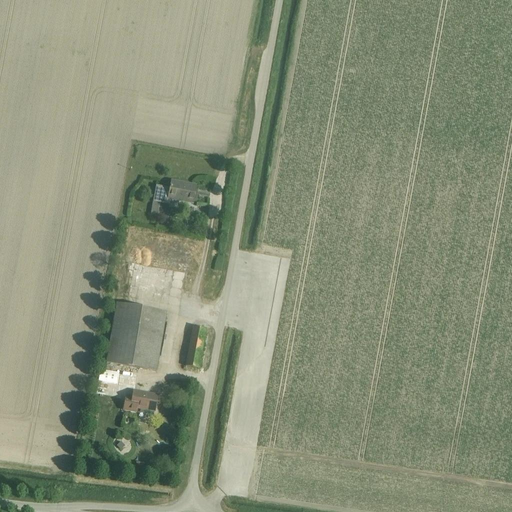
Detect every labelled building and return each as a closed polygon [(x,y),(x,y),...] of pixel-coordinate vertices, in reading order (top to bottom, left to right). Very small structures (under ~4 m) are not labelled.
[(157,187),(154,201),(152,200),(150,214),(158,215),(160,202),(170,204),(171,200),(193,204),(196,186),(171,181),(170,189),(157,187)] [(156,372),(166,313),(117,305),(106,364),(156,372)] [(198,369),(205,330),(193,328),(186,367),(198,369)] [(99,382),(116,385),(118,374),(101,371),(99,382)] [(157,396),(134,392),(132,399),(126,398),(124,411),(136,413),(137,409),(154,412),(157,396)]
